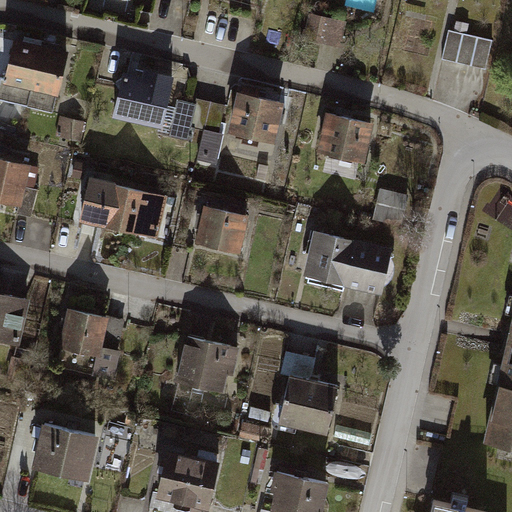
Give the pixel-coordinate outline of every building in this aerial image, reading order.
[(342,47),(349,24),(316,15),(310,38),(342,47)] [(456,31),(450,59),(492,68),(498,40),(456,31)] [(16,43),(3,100),(28,106),(41,49),(16,43)] [(41,49),(28,106),(54,112),(67,55),(41,49)] [(126,75),(117,115),(162,125),(173,78),(147,72),(145,80),(126,75)] [(276,144),(286,104),(243,94),(234,134),(276,144)] [(196,139),(197,126),(227,129),(229,104),(180,100),(177,138),(196,139)] [(365,161),(374,123),(330,114),(321,152),(365,161)] [(50,162),(4,152),(0,170),(0,200),(40,209),(50,162)] [(157,237),(167,196),(92,180),(83,221),(157,237)] [(408,224),(413,194),(384,188),(379,218),(408,224)] [(248,217),(208,207),(200,243),(240,252),(248,217)] [(347,276),(345,285),(383,293),(393,250),(318,232),(310,267),(347,276)] [(30,299),(0,292),(0,339),(18,344),(30,299)] [(111,376),(124,321),(71,310),(59,365),(111,376)] [(234,374),(240,346),(190,335),(180,381),(222,390),(226,372),(234,374)] [(511,343),(489,442),(511,447),(511,343)] [(315,360),(290,353),(285,373),(293,375),(281,423),(327,434),(338,386),(311,380),(315,360)] [(97,435),(47,424),(38,467),(87,478),(97,435)] [(207,511),(219,464),(171,453),(162,493),(184,498),(180,511),(207,511)] [(319,511),(327,484),(284,474),(276,509),(286,511),(319,511)] [(491,511),(448,501),(445,511),(491,511)]
